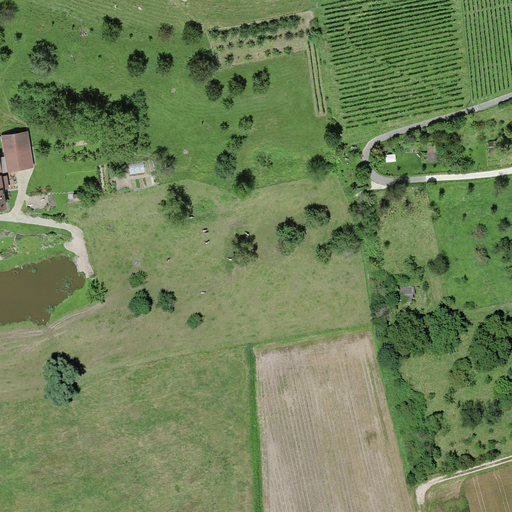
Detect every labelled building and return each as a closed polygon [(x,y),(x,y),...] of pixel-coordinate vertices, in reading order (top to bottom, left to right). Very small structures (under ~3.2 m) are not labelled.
[(27,130),(15,132),(20,166),(33,164),(27,130)] [(7,160),(8,169),(20,166),(15,132),(4,134),(8,155),(9,159),(7,160)] [(499,140),(488,141),(490,154),(500,153),(499,140)] [(438,144),(427,145),(428,160),(439,159),(438,144)] [(0,155),(0,165),(1,170),(8,169),(7,160),(9,159),(8,155),(0,155)] [(413,285),(399,286),(401,304),(415,303),(413,285)]
